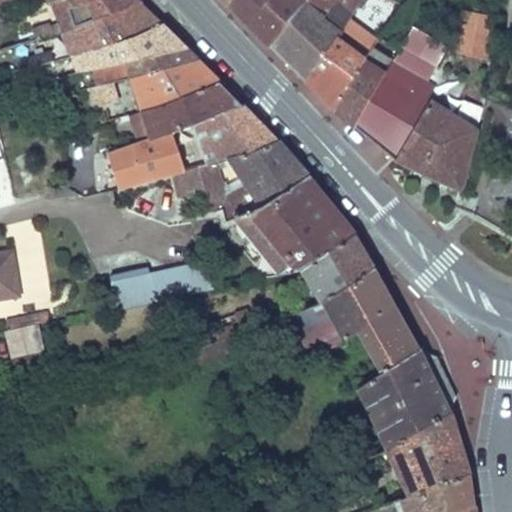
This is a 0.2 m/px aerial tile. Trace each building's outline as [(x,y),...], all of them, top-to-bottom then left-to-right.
[(0,0),(0,14),(30,7),(27,0),(0,0)] [(47,0),(54,16),(99,0),(47,0)] [(66,44),(143,17),(126,0),(99,0),(54,16),(66,44)] [(219,0),(264,46),(297,4),(290,0),(219,0)] [(264,46),(298,80),(359,0),(300,0),(297,4),(264,46)] [(373,39),(375,41),(401,9),(388,0),(359,0),(298,80),(328,110),(373,39)] [(452,54),(483,59),(490,20),(459,14),(452,54)] [(75,69),(75,70),(164,40),(143,17),(66,44),(75,69)] [(328,110),(350,129),(397,54),(375,41),(373,39),(328,110)] [(127,86),(185,62),(164,40),(75,70),(82,86),(93,82),(121,72),(127,86)] [(423,104),(418,100),(433,69),(400,49),(397,54),(350,129),(388,162),(423,104)] [(31,80),(58,73),(49,50),(40,53),(24,59),(31,80)] [(131,94),(199,76),(185,62),(127,86),(121,72),(93,82),(97,91),(91,93),(93,100),(100,98),(123,91),(127,90),(129,95),(131,94)] [(142,126),(223,101),(199,76),(131,94),(142,126)] [(106,118),(131,111),(123,91),(100,98),(106,118)] [(95,122),(106,118),(100,98),(93,100),(88,101),(95,122)] [(192,140),(243,122),(223,101),(142,126),(152,152),(192,140)] [(454,196),(476,114),(462,105),(453,123),(423,104),(388,162),(454,196)] [(249,176),(280,158),(243,122),(192,140),(208,185),(219,182),(235,179),(249,176)] [(200,187),(208,185),(192,140),(152,152),(109,167),(118,206),(175,192),(200,187)] [(267,221),(307,191),(280,158),(249,176),(235,179),(251,204),(228,214),(219,182),(208,185),(200,187),(207,202),(218,230),(229,226),(233,237),(267,221)] [(181,208),(207,202),(200,187),(175,192),(181,208)] [(253,260),(283,248),(328,217),(307,191),(267,221),(233,237),(253,260)] [(280,292),(306,287),(357,253),(328,217),(283,248),(253,260),(280,292)] [(0,299),(16,296),(9,252),(0,253),(0,299)] [(306,287),(325,319),(377,286),(357,253),(306,287)] [(185,290),(208,286),(204,263),(146,273),(145,269),(104,276),(109,303),(138,298),(185,290)] [(432,391),(408,342),(377,286),(325,319),(323,320),(289,332),(308,371),(331,362),(383,468),(453,433),(441,407),(444,406),(435,389),(432,391)] [(50,323),(48,312),(12,319),(15,330),(34,326),(50,323)] [(15,330),(12,319),(2,322),(4,332),(15,330)] [(242,346),(253,343),(247,323),(235,327),(242,346)] [(9,357),(39,351),(34,326),(15,330),(4,332),(9,357)] [(194,360),(242,346),(235,327),(208,335),(188,341),(194,360)] [(257,341),(264,339),(262,332),(255,334),(257,341)] [(235,369),(233,364),(246,361),(242,346),(194,360),(175,366),(179,377),(191,374),(193,381),(212,375),(235,369)] [(404,511),(410,511),(471,493),(453,433),(383,468),(381,469),(404,511)] [(253,488),(255,488),(251,475),(248,476),(239,479),(244,491),(253,488)] [(473,511),(471,493),(410,511),(473,511)]
